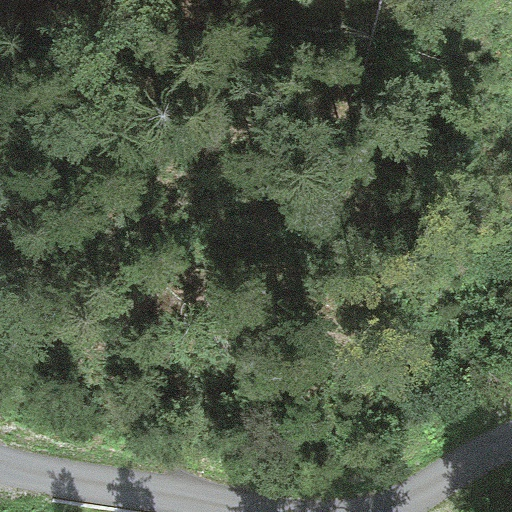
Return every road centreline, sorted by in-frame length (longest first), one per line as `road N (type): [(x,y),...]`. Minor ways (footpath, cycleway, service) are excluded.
road 1 (track): [(268,511),(0,466)]
road 2 (track): [(511,442),(376,511)]
